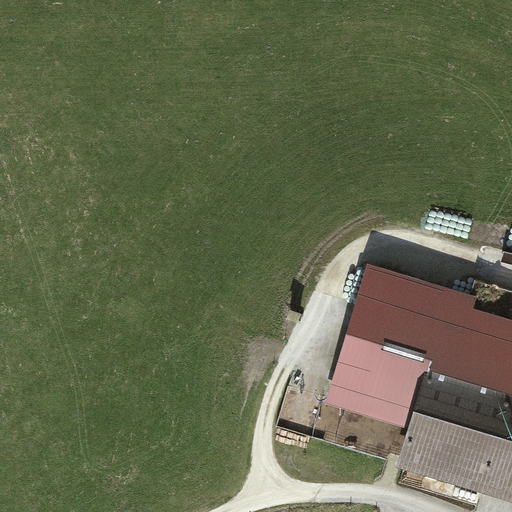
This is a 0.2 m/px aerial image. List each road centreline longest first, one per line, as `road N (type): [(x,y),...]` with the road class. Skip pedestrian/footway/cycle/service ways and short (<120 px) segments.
road 1 (track): [(259,500),(279,378),(351,256),(392,231),(511,262)]
road 2 (track): [(360,493),(259,500),(232,511)]
